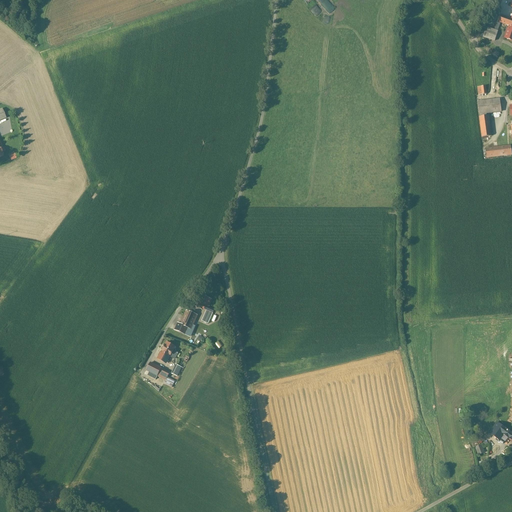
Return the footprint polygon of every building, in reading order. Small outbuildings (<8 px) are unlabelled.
[(313,11),(319,6),(314,0),(312,0),(308,3),(313,11)] [(328,0),(327,0),(322,4),(327,12),(334,8),(328,0)] [(511,19),(500,15),(497,21),(500,23),(508,26),(511,19)] [(494,30),(484,27),(481,36),(494,41),(497,31),(494,30)] [(499,99),(477,102),(479,114),(486,113),(501,112),(499,99)] [(486,116),(479,117),(482,137),(491,136),(488,116),(486,116)] [(510,146),(485,149),(486,158),(511,155),(510,146)] [(202,295),(196,307),(202,310),(208,298),(202,295)] [(196,315),(187,311),(181,325),(188,328),(190,329),(196,315)] [(212,314),(206,311),(203,318),(209,320),(212,314)] [(181,325),(177,323),(174,330),(185,335),(188,328),(181,325)] [(175,348),(166,343),(157,359),(166,363),(170,356),(174,359),(178,354),(173,351),(175,348)] [(161,368),(153,364),(149,372),(157,376),(161,368)] [(181,367),(175,364),(171,374),(177,377),(181,367)] [(170,373),(161,368),(157,376),(166,380),(170,373)] [(177,377),(171,374),(170,373),(166,380),(164,384),(171,388),(177,377)] [(161,382),(148,375),(145,380),(157,391),(161,382)] [(504,434),(507,431),(507,430),(497,423),(489,433),(499,441),(504,434)]
